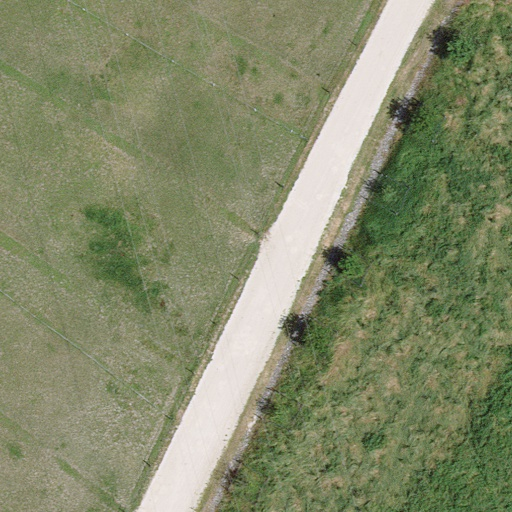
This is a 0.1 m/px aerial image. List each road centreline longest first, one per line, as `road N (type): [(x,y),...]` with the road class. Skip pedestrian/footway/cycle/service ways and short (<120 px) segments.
road 1 (track): [(415,0),(166,511)]
road 2 (track): [(450,511),(467,448),(511,345)]
